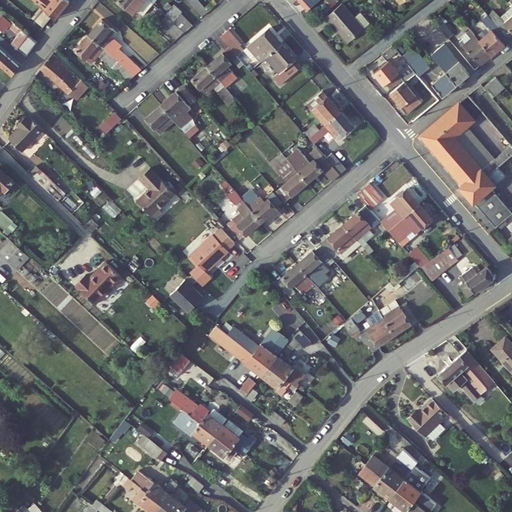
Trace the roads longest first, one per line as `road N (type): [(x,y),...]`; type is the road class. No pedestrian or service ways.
road 1 (residential): [(264,511),(369,380),(511,283)]
road 2 (residential): [(399,140),(277,0)]
road 3 (residential): [(399,140),(258,259)]
road 4 (unknown): [(229,387),(362,511)]
road 5 (unknown): [(6,98),(101,179),(124,185),(147,173)]
road 6 (residential): [(511,270),(399,140)]
road 7 (unknown): [(0,145),(88,235),(69,270)]
road 8 (residential): [(239,0),(116,106)]
road 9 (residential): [(399,140),(511,48)]
road 10 (residential): [(0,107),(83,0)]
